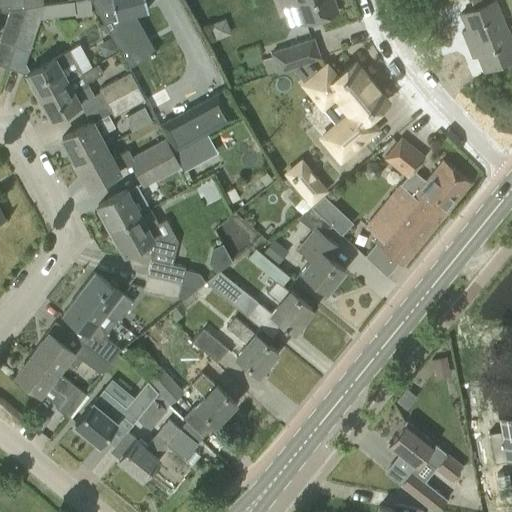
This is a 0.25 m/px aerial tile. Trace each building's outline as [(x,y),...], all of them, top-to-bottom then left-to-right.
[(0,0),(0,9),(9,8),(8,9),(12,9),(10,0),(0,0)] [(71,0),(28,6),(15,44),(8,66),(21,70),(39,17),(74,13),(74,15),(91,13),(89,0),(71,0)] [(10,0),(12,9),(23,7),(22,0),(10,0)] [(90,0),(127,67),(135,63),(128,49),(146,39),(132,13),(133,13),(147,9),(144,0),(90,0)] [(338,11),(333,0),(293,0),(303,24),(338,11)] [(461,31),(467,44),(506,28),(494,0),(492,0),(460,13),(466,29),(461,31)] [(0,33),(0,38),(15,44),(28,6),(23,7),(12,9),(8,9),(0,33)] [(511,42),(506,28),(467,44),(472,57),(477,55),(483,70),(511,58),(511,42)] [(267,75),(291,67),(309,60),(319,57),(313,38),(270,52),(271,55),(261,59),(267,75)] [(26,73),(38,95),(81,72),(81,71),(69,49),(26,73)] [(309,60),(291,67),(302,80),(299,83),(321,110),(322,109),(334,122),(317,136),(338,161),(362,140),(352,129),(386,101),(354,62),(336,77),(326,65),(318,71),(309,60)] [(81,72),(38,95),(50,118),(93,95),(86,81),(103,73),(97,62),(81,71),(81,72)] [(98,88),(106,103),(137,86),(131,75),(129,71),(98,88)] [(137,86),(106,103),(113,115),(144,98),(137,86)] [(219,92),(159,124),(172,148),(232,117),(219,92)] [(147,107),(127,110),(129,126),(150,123),(147,107)] [(61,137),(75,163),(107,145),(101,133),(114,126),(107,112),(61,137)] [(377,236),(373,241),(402,265),(470,181),(442,159),(426,180),(414,171),(426,156),(401,135),(394,143),(380,157),(404,178),(400,183),(399,182),(364,225),(377,236)] [(107,145),(75,163),(88,187),(120,169),(119,167),(129,162),(135,173),(136,173),(173,152),(165,136),(131,155),(127,149),(113,156),(107,145)] [(143,184),(180,165),(173,152),(136,173),(143,184)] [(283,172),(310,204),(327,189),(300,157),(283,172)] [(111,229),(141,212),(141,213),(150,208),(136,183),(98,204),(103,215),(99,217),(107,231),(111,229)] [(298,268),(310,278),(326,291),(344,269),(323,252),(332,241),(322,233),(332,223),(311,204),(296,215),(311,228),(296,247),(308,257),(298,268)] [(161,240),(153,226),(158,223),(150,208),(141,213),(141,212),(111,229),(107,231),(115,246),(119,244),(124,253),(138,246),(141,251),(152,253),(153,249),(169,252),(172,242),(161,240)] [(268,310),(271,312),(283,322),(281,324),(285,327),(286,325),(293,331),(312,308),(281,283),(289,274),(254,245),(246,255),(274,278),(265,289),(278,299),(268,310)] [(149,257),(146,272),(189,282),(191,269),(183,267),(184,264),(149,257)] [(204,279),(245,313),(257,299),(219,268),(204,279)] [(94,271),(78,291),(104,311),(105,311),(117,319),(131,300),(94,271)] [(189,282),(146,272),(142,288),(177,296),(182,297),(198,284),(189,282)] [(93,335),(86,343),(109,360),(120,346),(105,335),(109,330),(97,321),(104,311),(78,291),(62,312),(93,335)] [(258,324),(253,330),(234,314),(225,325),(244,340),(233,353),(258,374),(277,351),(268,343),(273,337),(258,324)] [(191,340),(215,360),(227,346),(202,326),(191,340)] [(48,331),(32,352),(57,371),(58,371),(66,359),(74,365),(81,357),(100,371),(109,360),(86,343),(86,344),(71,333),(63,343),(48,331)] [(146,376),(145,378),(159,392),(168,402),(183,389),(160,364),(144,346),(141,343),(133,350),(127,343),(121,349),(130,359),(146,376)] [(57,371),(32,352),(15,374),(40,393),(47,383),(63,396),(55,407),(68,417),(86,392),(58,371),(57,371)] [(430,359),(435,379),(450,376),(445,356),(430,359)] [(193,404),(213,422),(215,424),(235,402),(201,370),(190,381),(203,393),(193,404)] [(74,423),(76,424),(73,427),(82,434),(84,431),(98,442),(127,407),(136,415),(136,416),(137,417),(159,392),(145,378),(125,402),(105,386),(74,423)] [(168,402),(159,392),(137,417),(149,427),(166,406),(165,405),(168,402)] [(500,430),(488,432),(493,462),(511,458),(511,411),(497,414),(500,430)] [(183,458),(196,442),(168,419),(145,446),(135,438),(117,459),(141,478),(158,457),(158,456),(167,445),(183,458)] [(433,465),(433,466),(449,478),(460,464),(406,421),(387,444),(414,465),(422,456),(433,465)] [(399,484),(434,511),(435,511),(446,499),(411,470),(399,484)] [(511,491),(508,476),(496,478),(501,498),(511,495),(511,491)] [(468,479),(458,479),(457,508),(468,508),(468,479)] [(420,511),(421,508),(394,503),(393,509),(378,506),(376,511),(420,511)]
